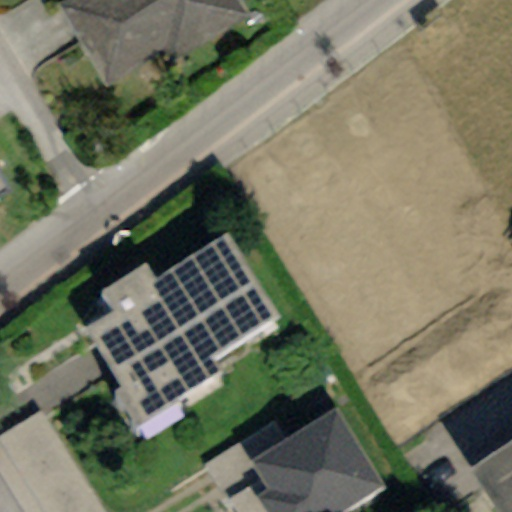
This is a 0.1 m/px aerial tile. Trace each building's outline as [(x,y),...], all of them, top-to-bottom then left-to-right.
[(238,0),(68,0),(58,7),(107,85),(167,47),(178,65),(251,19),(238,0)] [(0,173),(0,196),(10,190),(0,173)] [(110,313),(84,329),(120,387),(113,391),(135,428),(220,376),(211,360),(280,318),(229,236),(155,281),(145,265),(99,293),(110,313)] [(256,497),(264,511),(342,511),(384,486),(335,409),(249,464),(266,491),(256,497)] [(98,511),(47,425),(0,453),(0,469),(25,511),(98,511)] [(511,511),(511,441),(469,470),(496,511),(511,511)]
